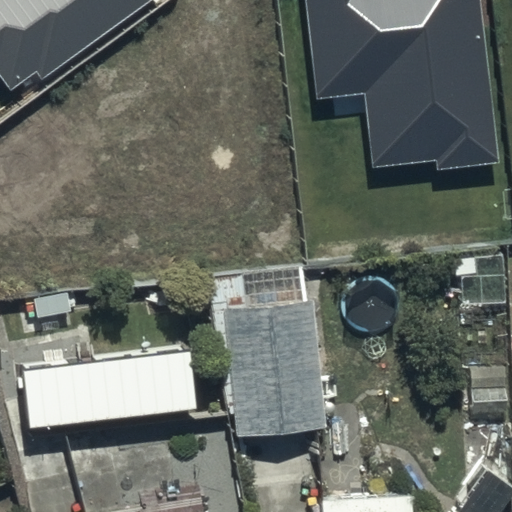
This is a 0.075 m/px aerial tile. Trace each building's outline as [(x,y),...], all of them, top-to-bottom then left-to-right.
[(0,0),(0,74),(10,89),(36,70),(41,76),(148,0),(0,0)] [(501,162),(482,0),(305,0),(317,97),(365,92),(373,165),(437,158),(438,169),(501,162)] [(221,302),(232,432),(321,425),(310,295),(221,302)] [(192,396),(184,339),(19,360),(27,417),(192,396)] [(203,511),(199,485),(156,492),(159,507),(128,511),(203,511)] [(409,511),(408,487),(315,495),(316,511),(409,511)]
